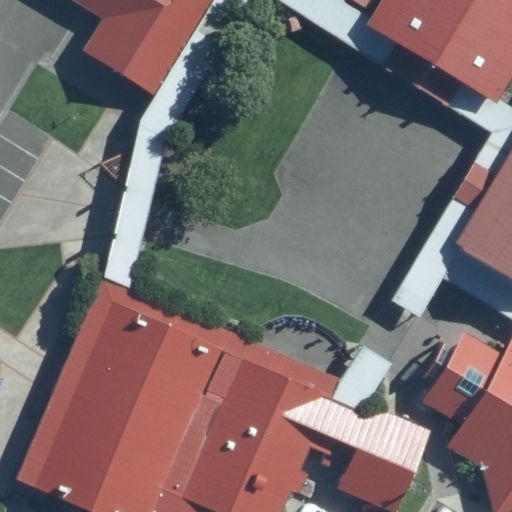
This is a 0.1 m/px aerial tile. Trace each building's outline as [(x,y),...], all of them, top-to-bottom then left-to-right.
[(78,0),(106,17),(86,50),(157,94),(213,0),(78,0)] [(511,0),(352,0),(375,14),(368,27),(499,108),(511,87),(511,0)] [(511,154),(459,243),(511,274),(511,154)] [(435,427),(103,284),(18,480),(92,511),(279,511),(309,444),(408,487),(435,427)] [(463,330),(420,404),(460,427),(449,447),(478,464),(490,511),(511,511),(511,344),(506,355),(463,330)]
